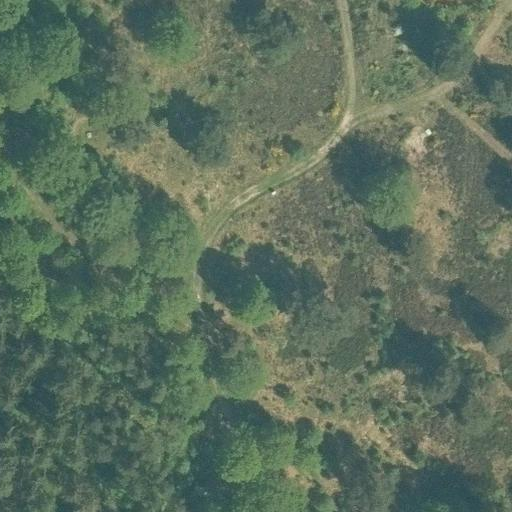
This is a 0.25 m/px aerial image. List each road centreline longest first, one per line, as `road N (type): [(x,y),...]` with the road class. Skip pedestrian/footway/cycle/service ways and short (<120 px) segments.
road 1 (track): [(240,511),(191,266),(196,236),(228,204),(335,139),(350,96),(342,0)]
road 2 (track): [(346,117),(435,94),(511,0)]
